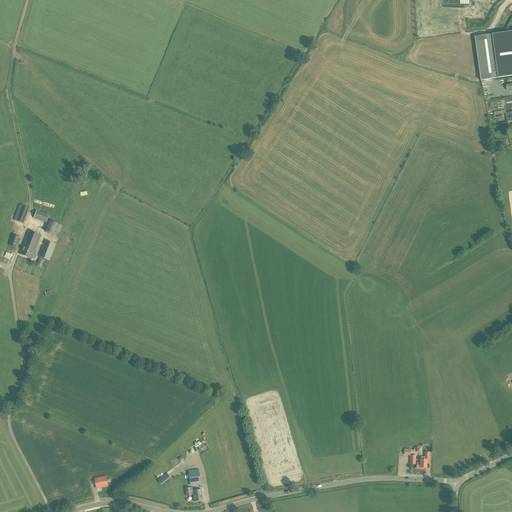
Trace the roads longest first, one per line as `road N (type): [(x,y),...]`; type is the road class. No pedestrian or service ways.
road 1 (track): [(28,0),(9,89),(32,204),(12,269)]
road 2 (unclassified): [(209,511),(369,478),(455,481)]
